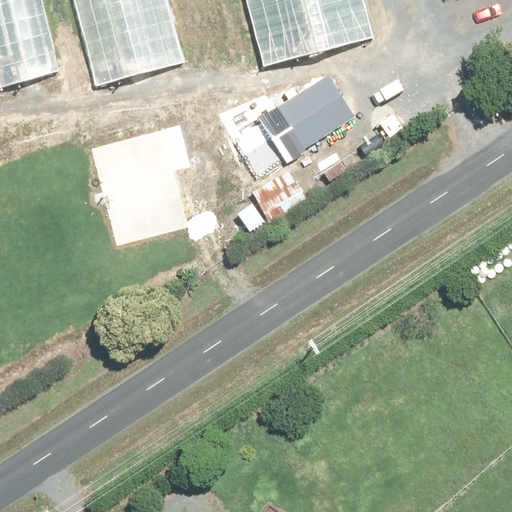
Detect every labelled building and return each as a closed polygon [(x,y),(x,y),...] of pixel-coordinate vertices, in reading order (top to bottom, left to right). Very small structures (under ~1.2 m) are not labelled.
[(22,0),(0,0),(0,103),(45,93),(22,0)] [(152,0),(44,0),(73,112),(175,86),(152,0)] [(348,0),(217,0),(240,90),(363,59),(348,0)] [(441,0),(444,9),(483,0),(441,0)] [(403,80),(397,68),(364,85),(377,110),(394,101),(387,88),(403,80)] [(312,91),(258,126),(288,172),(342,137),(312,91)] [(246,98),(229,112),(241,127),(251,119),(255,124),(263,118),(246,98)] [(311,200),(292,170),(251,196),(269,225),(311,200)]
